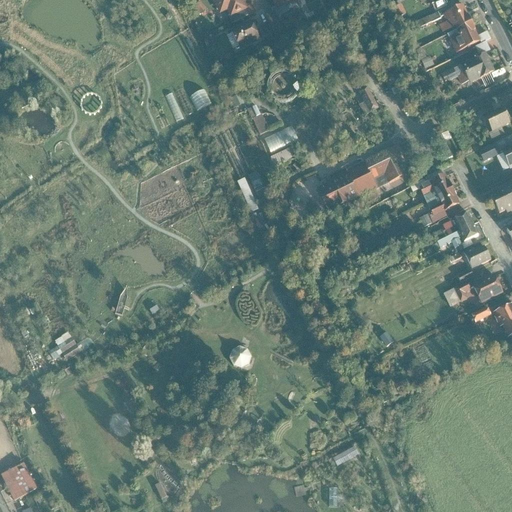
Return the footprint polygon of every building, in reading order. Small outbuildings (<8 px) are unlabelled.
[(243,0),(213,0),(212,1),(220,17),(227,14),(230,20),(246,13),(249,11),(243,0)] [(272,0),(279,12),(298,2),(296,0),(272,0)] [(207,9),(200,2),(195,7),(202,14),(207,9)] [(401,5),(393,9),(397,18),(405,14),(401,5)] [(456,30),(458,32),(473,26),(464,7),(442,17),(446,24),(440,27),(444,35),(456,30)] [(248,18),(246,13),(230,20),(229,20),(232,26),(248,18)] [(269,25),(273,34),(283,30),(276,15),(266,19),(269,25)] [(438,15),(419,23),(421,29),(441,20),(438,15)] [(250,23),(230,33),(240,52),(260,42),(250,23)] [(269,25),(260,29),(264,39),(273,34),(269,25)] [(473,26),(458,32),(460,37),(450,41),(457,54),(481,43),(473,26)] [(218,44),(213,35),(206,39),(210,48),(218,44)] [(322,60),(322,64),(324,69),(328,72),(334,73),(339,71),(342,67),(343,62),(342,58),(340,54),(336,52),(332,52),(328,53),(324,56),(322,60)] [(466,77),(491,65),(487,56),(462,68),(466,77)] [(496,75),(491,65),(466,77),(471,86),(496,75)] [(267,86),(268,91),(271,96),(275,100),(281,101),(287,101),(292,98),(296,94),(298,88),(298,82),(296,78),(293,74),(289,71),(284,70),(279,71),(274,73),(270,76),(268,81),(267,86)] [(379,109),(367,87),(358,92),(370,114),(379,109)] [(184,89),(167,96),(177,121),(194,114),(184,89)] [(249,109),(259,135),(268,131),(258,106),(249,109)] [(508,125),(501,109),(483,118),(490,134),(508,125)] [(291,126),(264,140),(271,155),(298,141),(291,126)] [(442,134),(435,137),(445,160),(453,157),(442,134)] [(494,145),(478,152),(483,161),(499,153),(494,145)] [(346,170),(359,196),(377,188),(373,180),(384,174),(389,183),(410,173),(396,146),(381,153),(346,170)] [(511,146),(500,153),(508,170),(511,168),(511,146)] [(291,148),(270,158),(274,167),(295,157),(291,148)] [(255,173),(247,176),(253,190),(261,186),(255,173)] [(308,179),(310,186),(318,183),(316,177),(308,179)] [(445,177),(431,184),(435,192),(438,198),(452,191),(449,184),(448,184),(445,177)] [(244,179),(237,183),(250,214),(258,210),(244,179)] [(508,215),(511,213),(511,183),(487,196),(498,214),(505,210),(508,215)] [(266,197),(261,186),(253,190),(258,201),(266,197)] [(452,191),(438,198),(441,204),(445,212),(445,213),(459,206),(452,191)] [(387,221),(396,217),(393,209),(383,213),(387,221)] [(261,227),(268,224),(263,214),(256,217),(261,227)] [(468,214),(453,221),(457,229),(455,230),(457,233),(473,225),(468,214)] [(473,225),(457,233),(458,237),(460,236),(464,244),(479,236),(473,225)] [(472,250),(464,255),(472,271),(491,262),(484,248),(474,253),(472,250)] [(459,276),(462,283),(475,277),(471,270),(459,276)] [(494,278),(473,288),(481,304),(502,294),(494,278)] [(468,282),(454,289),(460,302),(467,299),(464,294),(472,290),(468,282)] [(120,296),(114,315),(122,317),(124,309),(127,298),(126,288),(120,296)] [(511,304),(494,314),(496,318),(496,319),(498,323),(499,323),(501,327),(503,326),(509,337),(511,335),(511,304)] [(486,308),(472,315),(475,323),(490,316),(486,308)] [(393,343),(386,332),(379,337),(387,347),(393,343)] [(63,355),(66,360),(81,352),(74,338),(48,350),(53,360),(63,355)] [(354,448),(333,460),(337,467),(358,455),(354,448)] [(37,490),(24,464),(1,476),(14,501),(37,490)] [(154,485),(160,499),(166,497),(161,483),(154,485)] [(337,490),(329,490),(329,508),(337,508),(337,502),(340,502),(340,496),(337,496),(337,490)]
